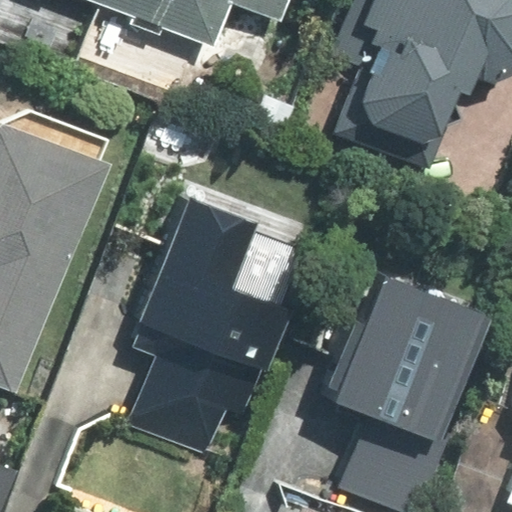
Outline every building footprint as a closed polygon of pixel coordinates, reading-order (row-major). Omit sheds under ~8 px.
[(49,0),(189,48),(205,0),(227,0),(280,18),(286,0),(49,0)] [(511,81),(511,0),(349,0),(303,131),(400,166),(431,77),(504,103),(511,81)] [(84,157),(0,125),(0,354),(8,358),(84,157)] [(242,216),(166,192),(123,321),(150,330),(120,422),(195,447),(211,400),(253,414),(287,308),(219,286),(242,216)] [(465,316),(365,275),(311,404),(359,424),(330,492),(379,511),(423,511),(448,452),(414,438),(465,316)] [(486,497),(511,506),(511,337),(478,425),(509,437),(486,497)] [(0,471),(0,511),(1,511),(14,476),(0,471)]
